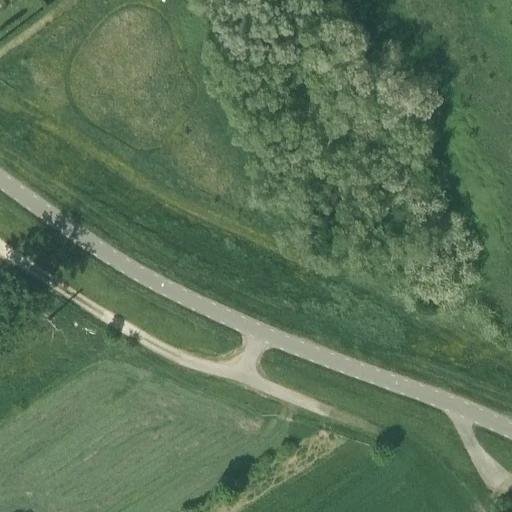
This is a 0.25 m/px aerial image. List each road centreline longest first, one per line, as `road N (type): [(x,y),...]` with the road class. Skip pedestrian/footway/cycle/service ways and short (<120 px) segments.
road 1 (tertiary): [(511,433),(242,323),(146,274),(0,179)]
road 2 (track): [(0,246),(183,361),(243,377),(261,331)]
